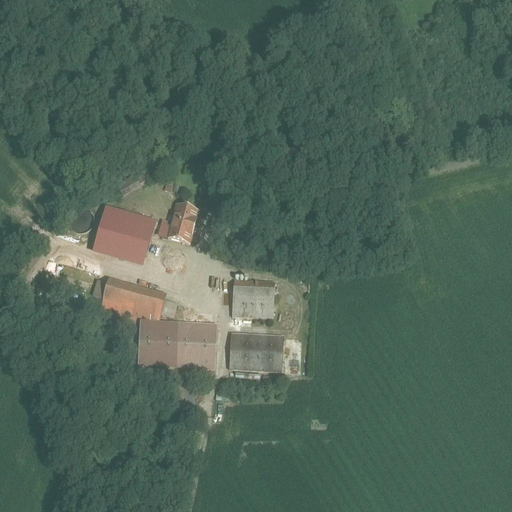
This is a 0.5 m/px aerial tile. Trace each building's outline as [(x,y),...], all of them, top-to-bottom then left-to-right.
[(148,171),(136,178),(141,186),(153,179),(148,171)] [(119,192),(136,185),(133,179),(116,186),(119,192)] [(121,198),(140,190),(138,185),(119,193),(121,198)] [(198,215),(178,209),(173,226),(164,224),(160,238),(189,247),(198,215)] [(82,210),(80,211),(78,211),(77,212),(75,213),(73,214),(72,215),(71,217),(70,219),(69,220),(69,221),(69,224),(69,226),(70,227),(70,229),(71,231),(73,233),(74,234),(76,235),(77,236),(78,236),(81,237),(83,237),(85,237),(87,236),(89,235),(91,234),(92,233),(93,232),(94,230),(95,228),(95,226),(96,225),(96,223),(96,222),(95,220),(95,219),(94,218),(93,216),(92,215),(91,214),(90,213),(89,212),(87,211),(84,210),(82,210)] [(156,226),(106,212),(93,258),(143,272),(156,226)] [(275,286),(234,284),(233,298),(274,301),(275,286)] [(165,302),(109,286),(102,308),(158,325),(160,318),(165,302)] [(274,301),(233,298),(232,320),(273,322),(274,301)] [(177,305),(165,302),(160,318),(172,321),(177,305)] [(217,328),(142,324),(139,367),(215,371),(217,328)] [(284,341),(232,338),(230,372),(283,375),(284,341)] [(192,387),(177,387),(176,418),(191,419),(192,387)]
